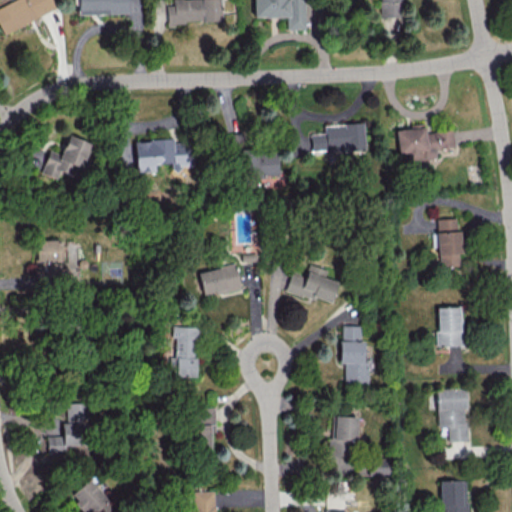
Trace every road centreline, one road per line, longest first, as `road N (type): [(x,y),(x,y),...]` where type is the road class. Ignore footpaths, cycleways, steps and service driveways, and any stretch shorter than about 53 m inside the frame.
road 1 (residential): [(54,89),(392,69),(511,48)]
road 2 (residential): [(54,89),(15,123),(0,150),(10,490),(21,511)]
road 3 (residential): [(474,0),(511,217)]
road 4 (residential): [(266,401),(284,356),(259,339),(246,368),(266,401)]
